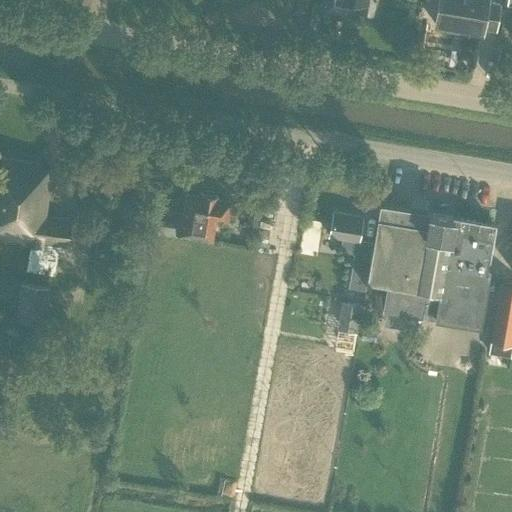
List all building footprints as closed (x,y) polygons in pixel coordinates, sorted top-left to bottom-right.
[(378,0),(334,0),(334,2),(356,6),(356,7),(359,7),(360,11),(371,13),(374,9),(377,10),(378,0)] [(496,29),(500,3),(490,1),(489,0),(439,0),(435,25),(483,33),(484,27),(496,29)] [(68,251),(70,232),(72,218),(48,214),(54,167),(39,164),(39,161),(0,155),(0,239),(31,244),(27,270),(55,275),(59,249),(68,251)] [(219,195),(215,195),(216,191),(205,188),(204,192),(201,192),(200,196),(187,194),(184,211),(178,210),(177,222),(155,218),(153,231),(177,235),(177,234),(213,240),(217,218),(228,220),(231,201),(218,199),(219,195)] [(433,209),(433,214),(428,213),(428,212),(381,204),(372,258),(371,258),(367,280),(387,283),(383,310),(422,316),(422,315),(435,317),(435,318),(481,326),(491,267),(487,266),(494,223),(454,216),(454,217),(451,217),(452,212),(433,209)] [(359,238),(363,215),(334,210),(330,235),(342,238),(341,250),(355,252),(349,286),(366,289),(367,280),(371,258),(374,241),(359,238)] [(158,239),(157,247),(178,250),(179,241),(158,239)] [(511,283),(511,284),(500,282),(490,340),(492,340),(489,352),(511,356),(511,348),(511,283)] [(50,287),(36,285),(22,283),(16,319),(44,324),(50,287)] [(338,327),(358,330),(359,331),(363,303),(342,300),(338,327)] [(60,415),(61,405),(63,395),(24,388),(20,409),(21,409),(17,428),(56,434),(60,415)]
